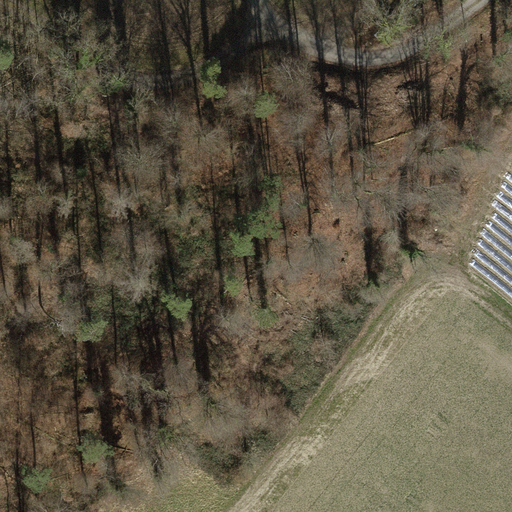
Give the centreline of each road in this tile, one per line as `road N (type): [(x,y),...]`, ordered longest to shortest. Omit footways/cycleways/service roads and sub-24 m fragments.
road 1 (track): [(0,0),(82,44),(117,81),(157,90),(269,25)]
road 2 (track): [(256,0),(269,25),(316,48),(375,59),(421,43),(482,0)]
